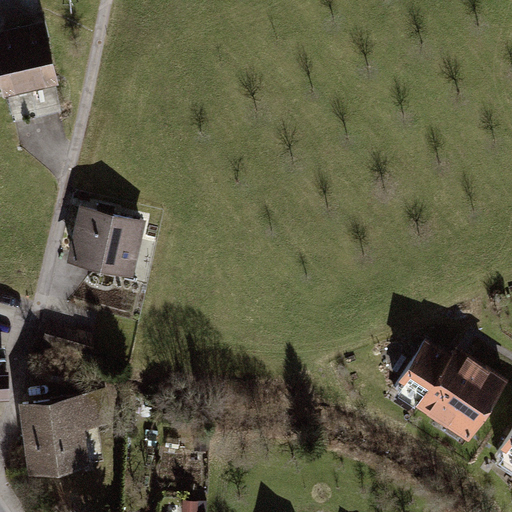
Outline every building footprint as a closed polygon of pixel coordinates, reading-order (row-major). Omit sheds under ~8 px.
[(45,18),(16,24),(36,114),(62,109),(55,80),(58,79),(45,18)] [(16,24),(0,27),(0,77),(3,91),(7,90),(13,119),(36,114),(16,24)] [(146,214),(79,200),(66,256),(133,272),(146,214)] [(48,320),(40,347),(89,360),(97,333),(78,327),(77,329),(48,320)] [(427,331),(393,385),(469,435),(510,375),(456,340),(451,347),(427,331)] [(0,392),(9,392),(6,345),(0,345),(0,392)] [(104,384),(19,396),(29,472),(104,459),(98,421),(108,420),(104,384)] [(511,420),(490,452),(511,467),(511,420)]
